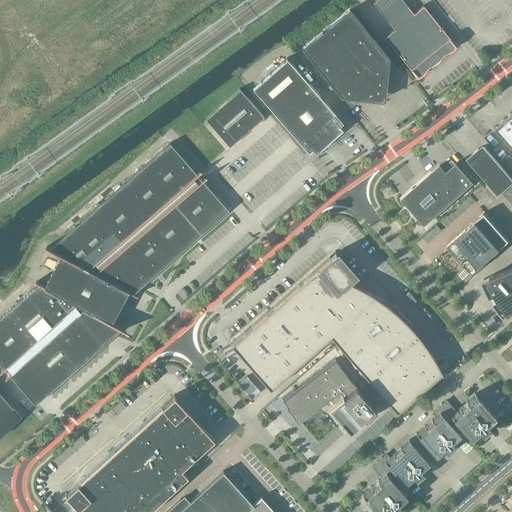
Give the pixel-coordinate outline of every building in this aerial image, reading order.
[(57,0),(73,23),(105,0),(57,0)] [(424,5),(414,13),(408,6),(403,0),(377,0),(373,3),(389,22),(395,29),(385,37),(415,75),(417,76),(415,76),(415,77),(417,77),(418,76),(420,75),(422,74),(423,73),(424,71),(425,70),(426,69),(427,68),(428,69),(431,67),(430,65),(431,65),(433,64),(434,64),(436,63),(437,62),(438,60),(440,59),(440,58),(442,55),(444,54),(445,53),(447,52),(448,52),(449,51),(451,50),(453,49),(454,48),(455,46),(456,45),(457,43),(456,43),(455,45),(424,5)] [(303,48),(351,107),(397,69),(350,10),(303,48)] [(312,148),(316,152),(342,129),(339,125),(343,122),(287,58),(253,88),(308,152),(312,148)] [(230,146),(251,128),(264,116),(240,89),(206,119),(230,146)] [(511,113),(495,128),(511,146),(511,113)] [(9,374),(26,393),(35,404),(122,328),(125,330),(125,329),(106,319),(123,288),(135,295),(136,294),(133,293),(229,209),(202,179),(204,178),(203,177),(198,182),(193,177),(199,172),(198,171),(197,173),(170,143),(50,248),(47,247),(65,257),(49,288),(37,282),(36,282),(39,284),(0,317),(0,363),(3,367),(2,369),(8,365),(12,370),(7,375),(8,375),(9,374)] [(478,148),(472,154),(473,155),(468,158),(467,157),(467,158),(498,194),(502,191),(511,203),(511,177),(485,148),(485,147),(484,147),(483,147),(480,150),(478,148)] [(457,165),(447,174),(439,165),(408,193),(411,196),(405,201),(408,205),(408,204),(422,220),(425,224),(434,215),(435,217),(474,182),(456,162),(456,163),(457,165)] [(457,254),(458,256),(458,258),(459,259),(461,260),(463,261),(465,262),(472,270),(485,259),(486,260),(509,240),(485,212),(462,232),(463,233),(450,245),(457,254)] [(231,344),(270,388),(331,335),(397,411),(441,372),(441,373),(442,373),(440,370),(438,365),(435,359),(432,354),(430,352),(426,346),(424,343),(421,339),(419,336),(417,333),(412,328),(409,324),(407,322),(404,319),(400,316),(398,313),(394,310),(390,307),(387,304),(382,300),(376,296),(370,293),(367,291),(360,286),(355,284),(352,283),(330,257),(231,344)] [(499,307),(501,311),(504,314),(507,311),(511,306),(511,268),(493,275),(496,282),(485,287),(486,287),(488,290),(490,294),(492,297),(494,301),(495,302),(499,307)] [(330,400),(328,401),(331,405),(333,404),(340,411),(337,414),(336,413),(349,429),(375,406),(349,377),(335,359),(282,399),(292,412),(293,411),(292,411),(294,409),(300,417),(327,397),(330,400)] [(0,429),(19,412),(0,390),(0,429)] [(456,446),(452,442),(460,435),(455,429),(460,425),(471,438),(479,431),(483,434),(491,427),(487,424),(495,416),(475,394),(466,401),(468,403),(462,410),(460,407),(455,411),(446,401),(442,404),(442,403),(436,408),(436,409),(433,412),(436,415),(431,420),(434,422),(427,428),(425,426),(416,433),(436,456),(444,449),(448,453),(456,446)] [(65,494),(81,511),(134,511),(138,509),(140,511),(148,511),(188,476),(182,469),(215,439),(174,395),(173,396),(174,397),(125,441),(127,443),(117,452),(115,450),(67,494),(66,493),(65,494)] [(389,458),(386,454),(382,457),(376,462),(373,465),(382,476),(378,480),(380,482),(373,488),(371,486),(362,494),(378,511),(395,511),(402,506),(399,502),(407,495),(393,480),(398,476),(405,484),(413,477),(416,481),(424,474),(421,470),(429,463),(409,440),(400,448),(402,450),(395,456),(393,454),(389,458)] [(275,511),(261,497),(253,504),(223,471),(186,505),(180,499),(165,511),(275,511)]
